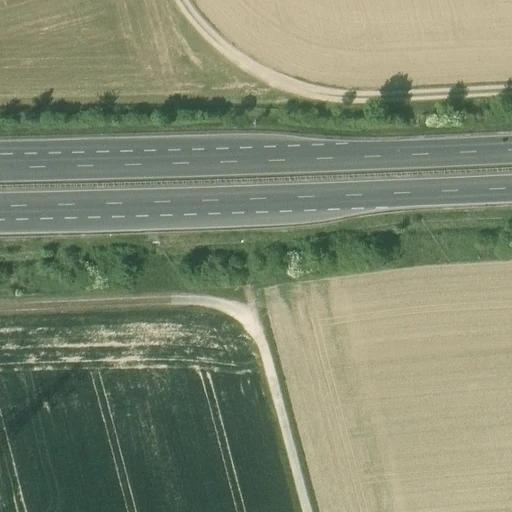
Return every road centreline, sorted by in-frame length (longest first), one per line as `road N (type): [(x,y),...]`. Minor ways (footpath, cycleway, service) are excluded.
road 1 (trunk): [(0,205),(511,187)]
road 2 (trunk): [(511,150),(0,167)]
road 3 (track): [(0,307),(172,302),(239,313),(257,332),(305,511)]
road 4 (track): [(177,0),(230,55),(321,100),(511,93)]
